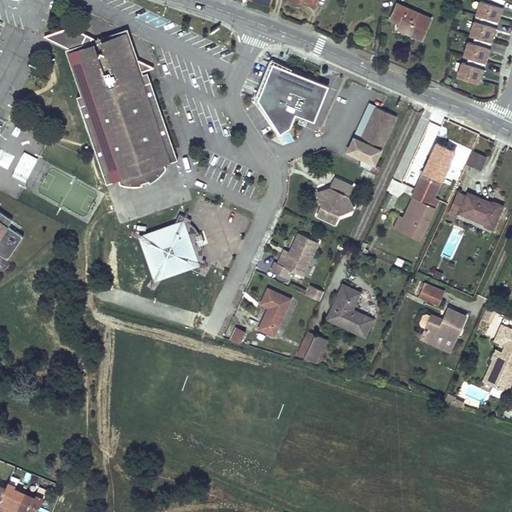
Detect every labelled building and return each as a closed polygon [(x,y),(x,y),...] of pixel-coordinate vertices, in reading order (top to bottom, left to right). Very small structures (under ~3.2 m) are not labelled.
[(480,0),(479,0),(475,14),(480,15),(496,20),(498,14),(500,15),(504,0),(484,0),(484,1),(480,0)] [(390,18),(395,22),(397,18),(400,19),(399,23),(397,27),(421,38),(430,18),(397,3),(390,18)] [(492,35),(494,35),(498,20),(496,20),(480,15),(478,22),(473,20),(469,34),(474,36),(490,41),(490,40),(492,35)] [(500,28),(511,29),(511,24),(511,22),(501,21),(500,28)] [(127,28),(95,39),(93,45),(87,42),(90,36),(69,27),(43,37),(68,52),(79,83),(83,83),(86,93),(82,95),(85,103),(78,106),(102,176),(110,173),(109,171),(115,169),(119,180),(120,184),(127,185),(132,185),(136,186),(138,186),(143,185),(142,183),(149,180),(149,182),(152,181),(156,178),(159,175),(162,172),(165,167),(163,164),(160,152),(165,151),(166,153),(175,150),(150,80),(143,83),(140,74),(136,76),(135,73),(154,66),(136,58),(127,28)] [(95,39),(90,36),(87,42),(93,45),(95,39)] [(467,41),(463,55),(468,56),(484,61),(485,55),(488,56),(492,41),(490,40),(490,41),(474,36),(472,42),(467,41)] [(461,62),(456,76),(477,82),(479,76),(481,77),(486,62),(484,61),(468,56),(466,63),(461,62)] [(328,81),(272,59),(258,96),(280,130),(291,123),(296,110),(314,117),(328,81)] [(140,74),(143,83),(150,80),(147,72),(140,74)] [(75,97),(78,106),(85,103),(82,95),(75,97)] [(381,146),(397,112),(377,103),(371,100),(361,120),(367,123),(361,137),(354,134),(348,148),(362,154),(374,160),(381,146)] [(361,137),(367,123),(361,120),(354,134),(361,137)] [(422,174),(415,189),(433,197),(455,151),(436,142),(426,165),(422,174)] [(160,152),(163,164),(178,158),(175,150),(166,153),(165,151),(160,152)] [(472,150),(466,163),(479,169),(485,156),(472,150)] [(24,151),(12,175),(26,182),(38,157),(24,151)] [(374,160),(362,154),(359,161),(371,167),(374,160)] [(102,176),(106,184),(119,180),(115,169),(109,171),(110,173),(102,176)] [(325,187),(320,197),(322,203),(317,213),(334,220),(339,211),(345,209),(350,198),(347,193),(352,183),(335,175),(329,188),(325,187)] [(401,198),(407,185),(392,178),(387,192),(401,198)] [(396,228),(417,238),(435,198),(433,197),(415,189),(411,197),(414,199),(405,219),(402,217),(396,228)] [(488,202),(489,201),(467,192),(466,195),(458,192),(449,213),(457,216),(459,212),(493,226),(501,204),(494,201),(493,202),(492,204),(488,202)] [(353,205),(350,198),(345,209),(353,205)] [(0,253),(7,258),(23,235),(8,225),(12,219),(0,210),(0,253)] [(199,272),(204,261),(201,259),(202,254),(202,250),(200,244),(199,245),(196,236),(197,236),(195,230),(188,223),(190,220),(178,214),(173,225),(140,236),(155,278),(186,267),(199,272)] [(274,259),(270,267),(287,275),(291,268),(301,273),(317,239),(298,230),(283,263),(274,259)] [(444,291),(424,282),(418,296),(438,305),(444,291)] [(307,293),(320,298),(323,290),(310,284),(307,293)] [(353,301),(354,302),(359,292),(342,284),(327,319),(363,336),(371,319),(360,314),(358,317),(348,312),(353,301)] [(267,287),(260,302),(268,305),(258,327),(273,334),(290,297),(267,287)] [(351,310),(354,302),(353,301),(348,312),(358,317),(360,314),(351,310)] [(465,316),(448,308),(443,320),(441,324),(438,322),(439,318),(432,314),(432,315),(426,313),(423,314),(420,322),(421,325),(426,328),(423,334),(422,336),(451,349),(465,316)] [(495,312),(486,308),(481,319),(490,323),(495,312)] [(236,326),(230,340),(240,343),(246,331),(236,326)] [(495,341),(501,344),(508,329),(502,326),(495,341)] [(492,359),(493,360),(498,362),(490,378),(492,385),(507,392),(511,381),(511,373),(511,371),(511,330),(508,329),(501,344),(505,346),(501,354),(495,351),(492,359)] [(327,340),(307,331),(297,353),(317,362),(327,340)] [(421,338),(421,340),(449,352),(451,349),(422,336),(421,338)] [(498,362),(493,360),(484,381),(492,385),(490,378),(498,362)] [(447,395),(443,403),(460,408),(462,403),(452,399),(453,398),(447,395)] [(0,509),(2,504),(15,510),(17,504),(23,506),(29,508),(27,511),(40,511),(48,496),(30,489),(12,481),(10,486),(0,481),(0,509)]
